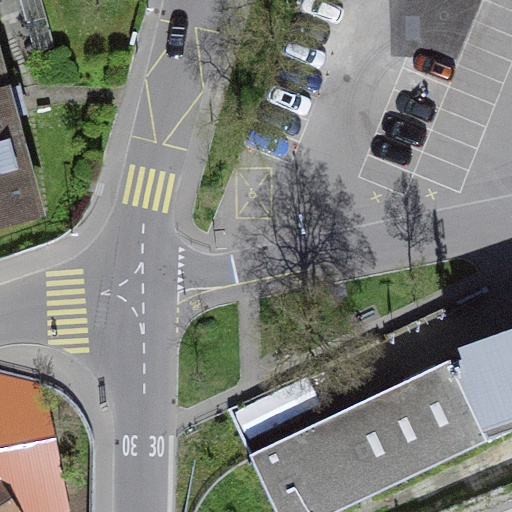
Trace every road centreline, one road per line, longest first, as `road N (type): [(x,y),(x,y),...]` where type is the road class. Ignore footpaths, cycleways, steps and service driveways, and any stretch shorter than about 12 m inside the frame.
road 1 (residential): [(511,223),(246,273),(142,283)]
road 2 (residential): [(142,283),(147,188),(197,0)]
road 3 (residential): [(142,283),(138,511)]
road 4 (residential): [(0,318),(142,283)]
